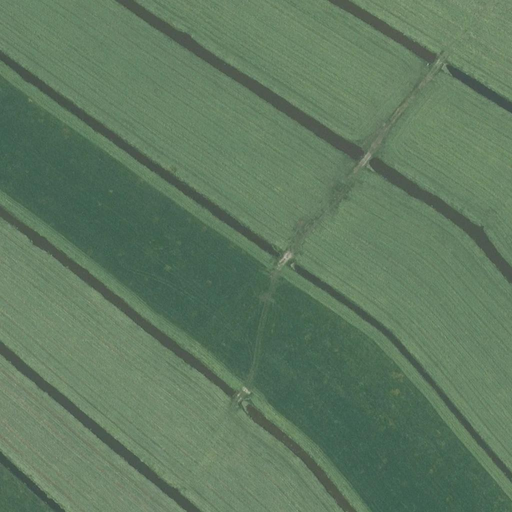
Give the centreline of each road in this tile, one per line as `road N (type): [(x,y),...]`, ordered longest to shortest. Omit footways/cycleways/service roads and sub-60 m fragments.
road 1 (track): [(0,193),(198,351),(372,155),(486,0)]
road 2 (track): [(198,351),(246,393),(224,411),(251,511)]
road 3 (track): [(246,393),(316,455),(364,511)]
